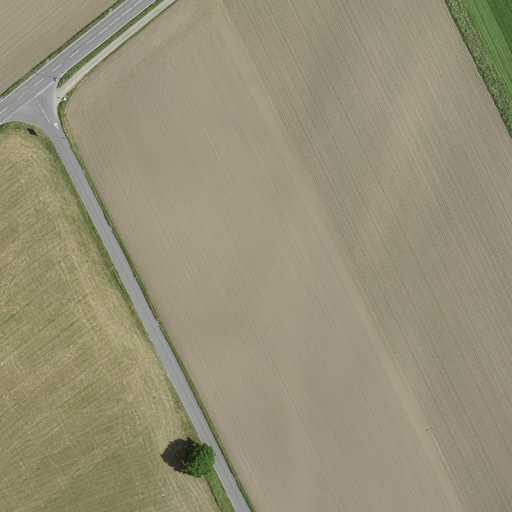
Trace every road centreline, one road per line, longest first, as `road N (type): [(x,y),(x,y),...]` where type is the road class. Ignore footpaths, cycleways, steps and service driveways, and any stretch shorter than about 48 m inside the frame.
road 1 (unclassified): [(48,114),(241,511)]
road 2 (unclassified): [(48,114),(77,79),(172,0)]
road 3 (primary): [(31,89),(141,0)]
